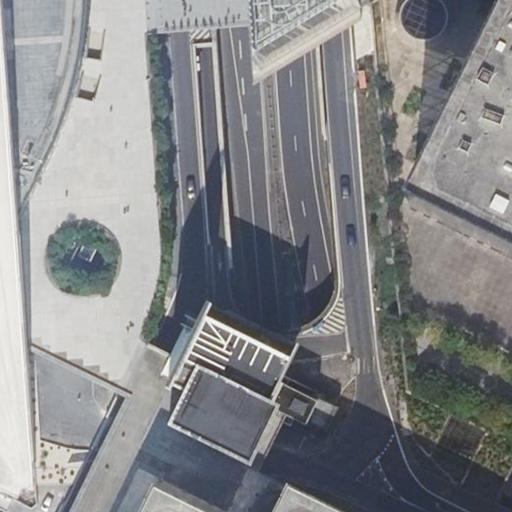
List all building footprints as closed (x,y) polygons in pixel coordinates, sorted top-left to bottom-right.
[(0,0),(0,492),(20,502),(29,498),(37,494),(28,344),(26,316),(23,258),(20,215),(4,0),(0,0)] [(4,0),(20,215),(41,174),(47,162),(53,149),(56,141),(60,131),(67,112),(69,105),(71,99),(77,79),(77,74),(80,58),(83,44),(85,31),(87,9),(86,0),(4,0)] [(259,0),(264,68),(289,52),(333,24),(362,6),(361,0),(259,0)] [(511,257),(511,4),(411,208),(511,257)] [(181,363),(168,389),(173,387),(175,388),(180,378),(196,386),(176,424),(182,427),(243,457),(271,394),(267,392),(288,341),(210,304),(181,363)] [(338,511),(288,487),(275,511),(208,511),(155,486),(141,511),(338,511)]
